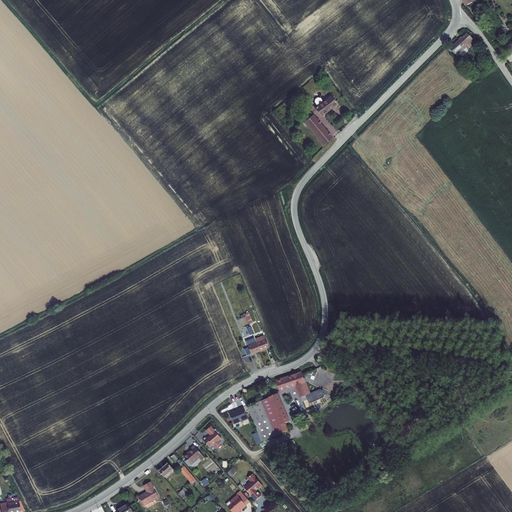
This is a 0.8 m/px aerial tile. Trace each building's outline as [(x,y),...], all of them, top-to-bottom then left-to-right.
[(466,34),(449,49),(456,58),(459,55),(460,56),(466,51),(465,50),(473,43),(466,34)] [(319,115),(335,103),(330,95),(329,95),(322,101),(319,97),(316,97),(314,98),(313,101),(316,105),(313,107),(319,115)] [(309,111),(307,108),(298,115),(322,144),(330,137),(309,111)] [(260,349),(256,342),(255,339),(253,333),(252,331),(249,332),(251,337),(245,340),(248,346),(244,348),(246,355),(260,349)] [(256,342),(260,349),(267,346),(263,334),(257,337),(255,332),(253,333),(255,339),(256,342)] [(321,390),(310,394),(302,373),(277,381),(281,391),(295,386),(301,398),(306,396),(309,404),(324,398),(324,397),(326,396),(324,390),(321,391),(321,390)] [(262,442),(292,429),(278,394),(248,407),(262,442)] [(228,413),(233,425),(240,422),(241,423),(249,419),(244,407),(238,410),(238,411),(235,412),(234,411),(228,413)] [(206,437),(202,441),(208,448),(212,445),(213,446),(216,449),(221,445),(218,442),(221,439),(213,430),(209,434),(211,437),(208,440),(206,437)] [(183,458),(191,466),(199,459),(201,461),(204,459),(194,447),(191,449),(192,450),(183,458)] [(179,460),(174,454),(171,457),(176,463),(179,460)] [(165,477),(174,469),(168,463),(159,471),(165,477)] [(196,480),(184,466),(182,468),(181,469),(192,484),(194,482),(196,480)] [(264,487),(254,475),(249,479),(252,483),(246,488),(245,488),(257,502),(262,497),(258,491),(259,490),(260,490),(264,487)] [(201,480),(204,486),(209,483),(206,477),(201,480)] [(250,480),(244,485),(246,488),(252,483),(250,480)] [(144,506),(159,497),(151,482),(144,486),(148,492),(146,494),(145,493),(139,497),(144,506)] [(185,489),(179,493),(185,501),(188,498),(186,495),(188,493),(186,491),(185,489)] [(251,502),(242,492),(238,496),(239,497),(235,500),(231,503),(233,505),(229,509),(232,511),(239,511),(240,511),(242,509),(244,509),(247,506),(247,505),(251,502)] [(0,503),(0,511),(17,511),(25,511),(20,502),(17,497),(5,499),(6,503),(0,503)]
